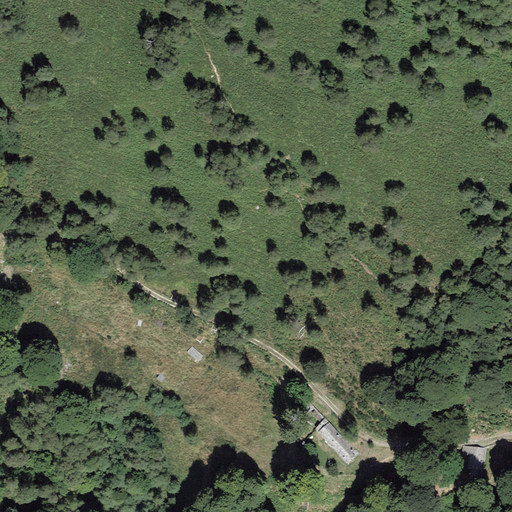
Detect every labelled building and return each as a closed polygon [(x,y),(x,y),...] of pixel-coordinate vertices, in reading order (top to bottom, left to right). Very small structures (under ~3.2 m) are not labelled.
[(199,344),(203,339),(198,335),(194,340),(199,344)] [(197,362),(202,356),(191,347),(186,353),(197,362)] [(161,382),(164,378),(159,374),(156,379),(161,382)] [(302,418),(312,406),(305,400),(300,406),(296,402),(292,407),(296,411),(295,412),(302,418)] [(347,462),(353,456),(351,454),(353,450),(314,409),(311,414),(320,423),(314,430),(343,461),(344,460),(347,462)] [(478,471),(481,472),(484,449),(462,446),(461,455),(468,457),(466,470),(469,470),(468,477),(477,478),(478,471)] [(340,479),(323,478),(323,493),(339,493),(340,479)]
